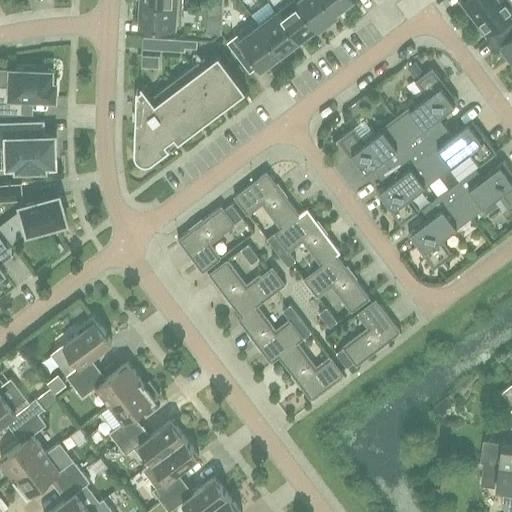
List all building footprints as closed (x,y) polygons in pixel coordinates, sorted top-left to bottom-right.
[(181,27),(182,3),(141,0),(139,24),(181,27)] [(319,29),(297,0),(281,0),(274,6),(299,40),(316,26),(319,29)] [(337,15),(326,0),(297,0),(319,29),(337,15)] [(326,0),(337,15),(338,14),(336,11),(350,0),(326,0)] [(464,0),(489,33),(511,16),(511,4),(508,0),(464,0)] [(299,40),(274,6),(273,7),(276,11),(259,23),(256,19),(255,20),(281,53),(299,40)] [(281,53),(255,20),(237,34),(262,67),(281,53)] [(511,38),(500,47),(510,60),(511,58),(511,59),(511,20),(503,28),(511,38)] [(151,49),(152,37),(143,36),(143,48),(151,49)] [(159,49),(160,37),(152,37),(151,49),(159,49)] [(168,50),(169,38),(160,37),(159,49),(168,50)] [(176,50),(177,38),(169,38),(168,50),(176,50)] [(186,47),(186,39),(177,38),(176,50),(185,51),(186,47)] [(197,40),(186,39),(186,47),(197,48),(197,40)] [(138,88),(137,88),(135,150),(135,154),(136,156),(137,158),(139,159),(141,161),(143,162),(146,162),(147,162),(150,161),(152,160),(156,157),(170,147),(166,142),(175,135),(179,140),(246,90),(219,53),(209,61),(204,55),(151,95),(142,83),(140,84),(142,86),(138,89),(138,88)] [(150,67),(151,55),(142,54),(141,67),(150,67)] [(159,56),(151,55),(150,67),(158,68),(159,56)] [(427,95),(396,118),(418,146),(445,125),(438,116),(459,101),(433,66),(416,79),(427,95)] [(56,98),(56,81),(53,81),(53,69),(11,67),(10,85),(0,84),(0,111),(23,113),(23,97),(56,98)] [(379,175),(418,146),(396,118),(364,143),(352,127),(337,139),(363,173),(372,166),(379,175)] [(452,134),(445,125),(418,146),(440,176),(469,154),(478,166),(497,152),(473,119),(452,134)] [(54,135),(42,135),(42,123),(27,124),(27,126),(23,126),(23,124),(0,124),(0,143),(8,143),(9,168),(45,166),(45,162),(55,162),(54,135)] [(411,198),(440,176),(418,146),(379,175),(386,184),(376,191),(401,224),(420,210),(411,198)] [(483,177),(476,168),(476,167),(449,187),(471,216),(500,194),(511,209),(511,208),(511,171),(504,161),(483,177)] [(263,201),(283,228),(300,213),(267,170),(234,195),(248,213),(263,201)] [(0,199),(21,198),(20,184),(0,185),(0,199)] [(440,239),(471,216),(449,187),(421,208),(422,209),(422,208),(429,217),(408,233),(434,268),(451,255),(440,239)] [(20,205),(28,232),(67,221),(59,194),(20,205)] [(209,242),(236,222),(243,216),(233,202),(225,208),(224,208),(223,207),(222,205),(221,205),(178,238),(198,265),(203,271),(210,266),(221,258),(209,242)] [(307,208),(300,213),(283,228),(276,233),(275,232),(267,238),(288,265),(295,259),(289,251),(303,240),(322,264),(337,254),(341,251),(307,208)] [(364,289),(337,254),(322,264),(303,278),(312,289),(317,296),(326,289),(332,284),(336,289),(352,310),(370,297),(364,289)] [(260,274),(261,275),(247,285),(227,259),(209,272),(221,289),(242,316),(258,305),(276,291),(279,289),(286,283),(272,265),(260,274)] [(357,365),(401,331),(376,298),(358,312),(370,327),(343,347),(344,347),(337,353),(347,367),(354,361),(357,365)] [(276,329),(258,305),(242,316),(238,318),(271,362),(279,356),(296,342),(312,330),(291,302),(282,308),(290,318),(276,329)] [(66,375),(74,386),(94,370),(87,360),(112,340),(93,315),(76,328),(79,332),(64,343),(80,364),(66,375)] [(316,368),(296,342),(279,356),(312,399),(345,374),(331,356),(316,368)] [(110,404),(142,380),(128,361),(102,381),(94,370),(74,386),(82,396),(96,386),(110,404)] [(138,428),(130,417),(156,398),(160,395),(149,380),(145,384),(142,380),(110,404),(123,422),(109,432),(118,443),(138,428)] [(18,428),(38,413),(44,408),(36,397),(30,402),(25,395),(9,402),(0,391),(0,425),(10,418),(18,428)] [(46,424),(38,413),(18,428),(26,439),(0,458),(14,476),(46,452),(33,434),(46,424)] [(153,461),(185,437),(172,419),(146,438),(138,428),(118,443),(126,454),(139,443),(153,461)] [(511,427),(510,431),(507,440),(502,440),(502,443),(484,441),(481,460),(485,461),(511,464),(511,427)] [(199,455),(185,437),(153,461),(143,468),(157,487),(153,489),(161,500),(181,485),(173,475),(199,455)] [(61,486),(81,470),(73,460),(60,470),(46,452),(14,476),(28,494),(53,475),(61,486)] [(511,511),(511,464),(485,461),(482,484),(496,486),(501,487),(501,496),(503,504),(507,511),(511,511)] [(99,502),(85,485),(90,481),(81,470),(61,486),(69,496),(48,511),(86,511),(89,509),(99,502)] [(191,511),(205,511),(229,494),(215,476),(189,496),(181,485),(161,500),(169,511),(183,501),(191,511)] [(242,511),(229,494),(205,511),(242,511)]
